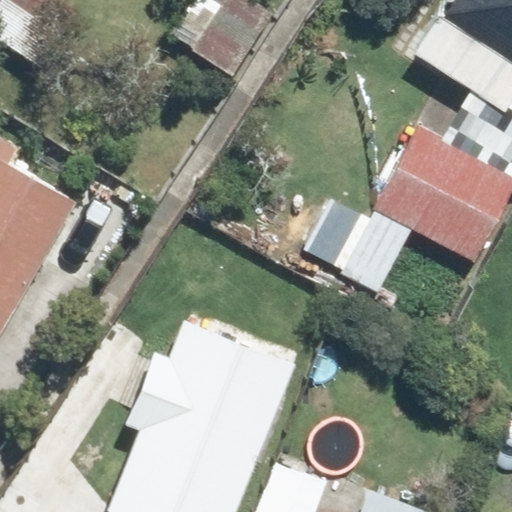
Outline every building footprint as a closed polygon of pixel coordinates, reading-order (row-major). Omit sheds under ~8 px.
[(262,0),(191,0),(174,28),(236,68),(275,8),(262,0)] [(479,261),(511,203),(511,0),(441,0),(413,47),(470,81),(441,132),(415,117),(369,197),(479,261)] [(0,320),(75,192),(6,152),(12,140),(0,133),(0,320)] [(321,199),(300,239),(348,266),(370,226),(321,199)] [(116,511),(241,511),(302,344),(183,302),(171,336),(154,330),(125,410),(142,416),(108,509),(116,511)] [(442,511),(369,484),(358,511),(442,511)]
